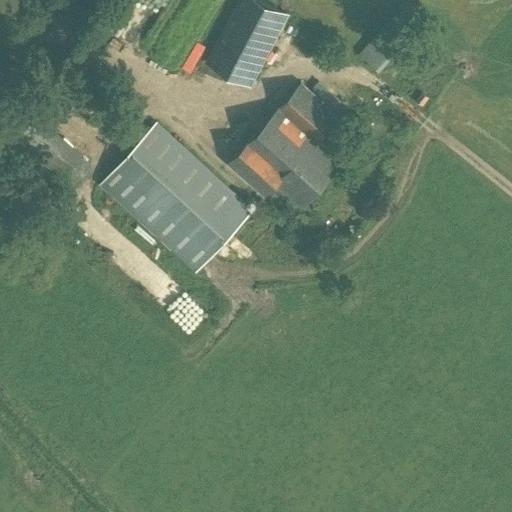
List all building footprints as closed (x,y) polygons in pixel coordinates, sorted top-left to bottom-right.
[(236,0),(204,61),(251,86),(290,13),(264,0),(236,0)] [(392,16),(359,52),(379,71),(412,35),(392,16)] [(263,196),(277,182),(300,204),(340,162),(317,140),(340,115),(303,81),(227,161),(263,196)] [(9,144),(65,194),(93,162),(37,112),(9,144)] [(100,183),(196,272),(255,208),(158,119),(100,183)] [(180,301),(181,320),(195,320),(194,300),(180,301)]
